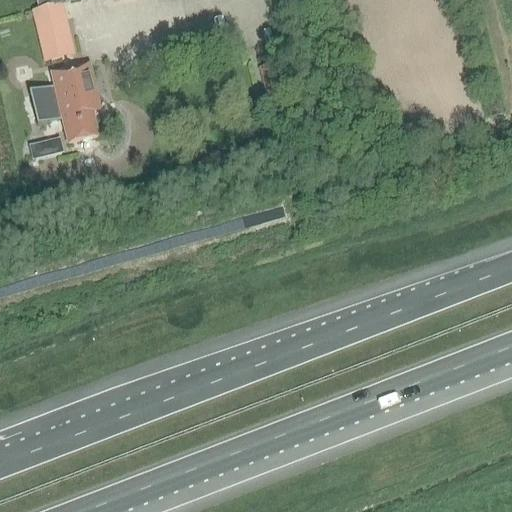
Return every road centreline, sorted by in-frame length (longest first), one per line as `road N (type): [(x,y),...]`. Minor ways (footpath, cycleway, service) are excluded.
road 1 (motorway): [(511,265),(0,463)]
road 2 (motorway): [(81,511),(511,346)]
road 3 (unclassified): [(113,46),(262,0)]
